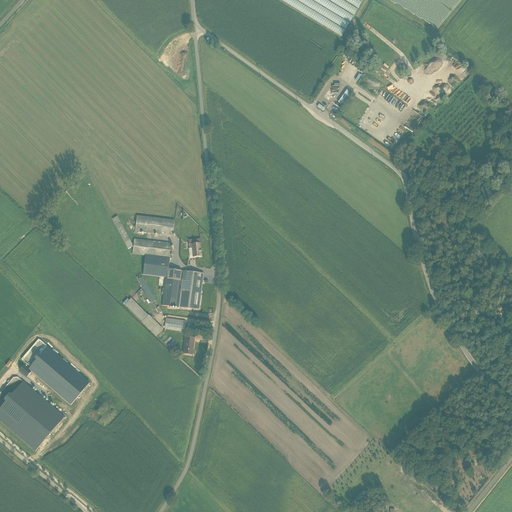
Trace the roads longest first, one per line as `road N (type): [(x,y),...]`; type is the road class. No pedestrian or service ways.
road 1 (unclassified): [(195,27),(402,176),(448,327),(475,368),(511,400)]
road 2 (unclassified): [(160,511),(193,447),(218,291),(195,27)]
